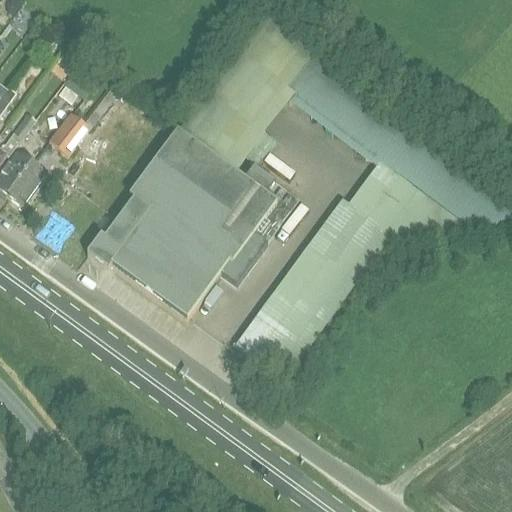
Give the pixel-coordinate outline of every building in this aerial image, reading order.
[(74,96),(81,86),(72,79),(65,89),(74,96)] [(0,89),(0,109),(11,96),(8,94),(8,95),(0,89)] [(81,127),(89,133),(95,126),(115,100),(107,94),(81,127)] [(11,96),(0,109),(0,119),(15,99),(11,96)] [(13,138),(21,144),(35,125),(27,119),(13,138)] [(67,161),(77,148),(60,135),(50,148),(67,161)] [(178,135),(173,142),(169,147),(163,156),(132,199),(87,259),(108,275),(112,270),(186,324),(221,277),(236,288),(255,263),(243,254),(253,240),(266,249),(299,205),(254,173),(274,146),(264,139),(236,177),(178,135)] [(0,173),(21,144),(13,138),(0,155),(0,173)] [(0,183),(0,193),(10,201),(32,172),(16,161),(0,183)] [(32,172),(10,201),(25,212),(46,182),(32,172)]
